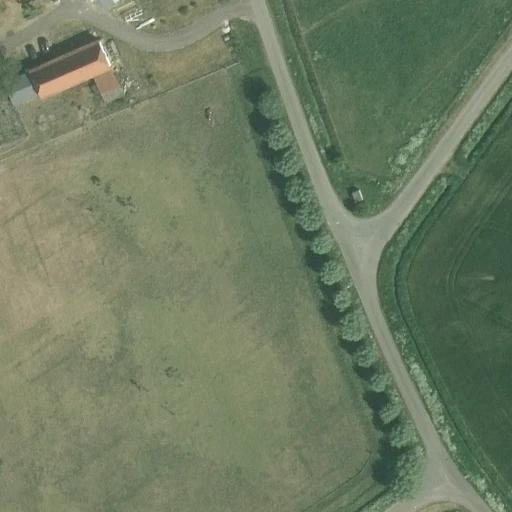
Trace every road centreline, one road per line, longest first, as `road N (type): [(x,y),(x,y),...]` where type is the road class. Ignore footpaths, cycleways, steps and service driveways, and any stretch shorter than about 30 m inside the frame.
road 1 (unclassified): [(350,249),(315,182),(255,0)]
road 2 (unclassified): [(350,249),(397,212),(511,57)]
road 3 (unclassified): [(452,474),(350,249)]
